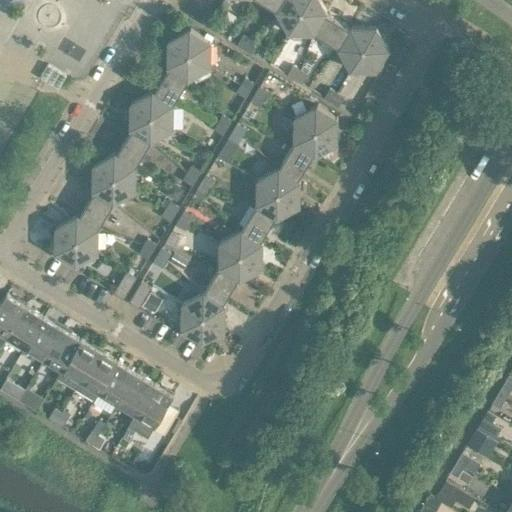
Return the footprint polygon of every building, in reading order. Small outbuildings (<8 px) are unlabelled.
[(109,24),(89,11),(90,10),(89,10),(88,10),(71,0),(38,0),(35,5),(34,5),(33,5),(35,6),(25,22),(23,22),(24,23),(14,40),(13,39),(12,40),(14,40),(2,60),(1,59),(0,60),(1,61),(1,62),(2,63),(2,62),(22,74),(21,75),(22,75),(23,74),(42,86),(42,87),(43,87),(64,99),(65,99),(65,98),(64,98),(76,79),(77,80),(77,79),(76,79),(86,62),(87,63),(87,62),(86,61),(96,45),(97,46),(98,45),(97,44),(109,25),(110,25),(110,24),(109,24)] [(263,0),(278,9),(282,0),(263,0)] [(282,0),(278,9),(290,30),(307,0),(282,0)] [(307,0),(290,30),(314,31),(326,11),(327,10),(321,0),(307,0)] [(205,11),(200,20),(208,25),(213,16),(205,11)] [(314,31),(340,46),(351,26),(326,11),(314,31)] [(215,29),(221,20),(213,16),(208,25),(215,29)] [(340,46),(352,68),(377,25),(352,25),(351,26),(340,46)] [(389,47),(377,25),(352,68),(377,68),(389,47)] [(191,27),(169,39),(211,65),(212,40),(191,27)] [(242,34),(237,43),(245,47),(250,39),(242,34)] [(168,64),(170,65),(190,77),(211,65),(169,39),(168,64)] [(253,52),(258,43),(250,39),(245,47),(253,52)] [(170,65),(155,90),(174,102),(190,77),(170,65)] [(293,65),(288,73),(295,78),(300,69),(293,65)] [(302,82),(308,74),(300,69),(295,78),(302,82)] [(255,82),(245,76),(241,83),(251,89),(255,82)] [(237,90),(247,96),(251,89),(241,83),(237,90)] [(425,83),(420,92),(428,97),(433,89),(425,83)] [(269,90),(261,84),(256,92),(265,97),(269,90)] [(330,87),(325,96),(332,100),(337,91),(330,87)] [(174,102),(155,90),(154,89),(131,101),(174,127),(174,102)] [(339,105),(345,96),(337,91),(332,100),(339,105)] [(251,100),(260,105),(265,97),(256,92),(251,100)] [(152,139),(174,127),(131,101),(131,126),(132,127),(152,139)] [(338,141),(338,116),(318,104),(295,116),(338,141)] [(232,119),(222,113),(217,120),(228,127),(232,119)] [(295,141),(314,153),(316,154),(338,141),(295,116),(295,141)] [(213,128),(223,134),(228,127),(217,120),(213,128)] [(246,128),(238,123),(233,130),(242,135),(246,128)] [(132,127),(118,152),(137,164),(152,139),(132,127)] [(229,137),(237,143),(242,135),(233,130),(229,137)] [(299,177),(314,153),(295,141),(279,166),(299,177)] [(137,164),(118,152),(116,151),(94,163),(136,189),(137,164)] [(94,163),(93,188),(95,189),(115,202),(136,189),(94,163)] [(201,170),(191,164),(187,171),(197,177),(201,170)] [(301,178),(299,177),(279,166),(258,178),(300,203),(301,178)] [(183,178),(193,184),(197,177),(187,171),(183,178)] [(216,178),(207,173),(202,180),(211,186),(216,178)] [(258,202),(277,215),(278,216),(300,203),(258,178),(258,202)] [(198,188),(207,193),(211,186),(202,180),(198,188)] [(95,189),(80,214),(99,226),(115,202),(95,189)] [(180,205),(170,199),(166,206),(176,213),(180,205)] [(262,239),(277,215),(258,202),(242,228),(262,239)] [(161,214),(171,220),(176,213),(166,206),(161,214)] [(194,214),(185,208),(181,216),(190,221),(194,214)] [(99,226),(80,214),(78,213),(56,225),(99,251),(99,226)] [(177,223),(185,228),(190,221),(181,216),(177,223)] [(56,225),(56,250),(77,263),(99,251),(56,225)] [(146,233),(137,228),(133,236),(142,241),(146,233)] [(263,240),(262,239),(242,228),(221,240),(263,265),(263,240)] [(157,243),(147,237),(143,244),(153,250),(157,243)] [(221,240),(220,257),(220,264),(239,276),(241,277),(263,265),(221,240)] [(139,251),(149,257),(153,250),(143,244),(139,251)] [(173,252),(163,246),(158,253),(168,259),(173,252)] [(154,261),(164,267),(168,259),(158,253),(154,261)] [(220,264),(205,290),(224,301),(239,276),(220,264)] [(127,270),(114,291),(124,297),(137,277),(127,270)] [(142,280),(130,300),(140,306),(152,286),(142,280)] [(205,290),(183,302),(225,327),(226,302),(224,301),(205,290)] [(155,309),(162,298),(150,291),(143,302),(155,309)] [(7,292),(2,301),(0,304),(0,341),(2,343),(8,334),(26,303),(7,292)] [(183,302),(182,327),(203,339),(225,327),(183,302)] [(26,303),(8,334),(26,345),(45,314),(26,303)] [(45,314),(26,345),(45,356),(63,325),(45,314)] [(63,325),(45,356),(63,368),(82,337),(63,325)] [(199,337),(182,327),(180,331),(197,341),(199,337)] [(82,337),(63,368),(58,376),(76,387),(100,348),(82,337)] [(100,348),(76,387),(95,398),(100,390),(119,359),(100,348)] [(119,359),(100,390),(119,401),(137,370),(119,359)] [(136,412),(137,412),(156,381),(137,370),(119,401),(136,412)] [(511,375),(510,374),(499,391),(507,396),(511,388),(511,375)] [(3,384),(1,387),(12,394),(19,398),(26,387),(19,383),(7,376),(3,384)] [(136,412),(135,414),(136,414),(130,424),(149,435),(155,426),(166,432),(180,408),(169,402),(175,393),(156,381),(137,412),(136,412)] [(26,402),(33,391),(26,387),(19,398),(26,402)] [(493,402),(501,407),(507,396),(499,391),(493,402)] [(63,410),(56,405),(49,416),(56,420),(57,420),(63,409),(63,410)] [(63,409),(57,420),(64,424),(70,414),(63,409)] [(492,421),(484,416),(478,426),(486,431),(492,421)] [(99,418),(86,439),(93,443),(100,432),(106,422),(99,418)] [(107,436),(100,432),(93,443),(100,447),(107,436)] [(463,451),(457,461),(465,466),(466,466),(475,472),(481,462),(463,451)] [(457,461),(451,471),(469,483),(474,475),(464,468),(465,466),(457,461)]
